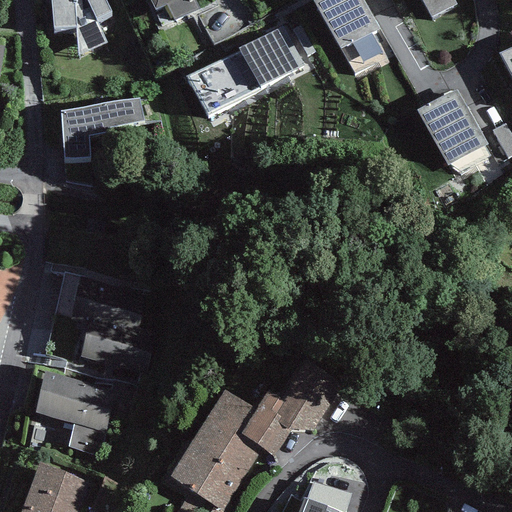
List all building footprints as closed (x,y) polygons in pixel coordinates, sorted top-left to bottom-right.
[(61,0),(50,1),(53,33),(76,31),(79,59),(108,46),(96,23),(112,16),(103,0),(61,0)] [(193,0),(148,0),(155,13),(166,8),(175,23),(199,10),(193,0)] [(380,33),(360,0),(326,0),(313,7),(340,55),(380,33)] [(417,0),(431,25),(458,10),(452,0),(417,0)] [(302,66),(281,28),(187,80),(208,118),(302,66)] [(511,51),(499,58),(511,81),(511,51)] [(487,148),(457,94),(417,116),(446,170),(487,148)] [(140,100),(61,115),(63,162),(91,162),(89,140),(111,136),(110,131),(146,124),(140,100)] [(511,131),(499,136),(510,165),(511,163),(511,131)] [(156,304),(67,285),(56,326),(148,346),(156,304)] [(148,346),(56,326),(47,362),(141,380),(148,346)] [(185,437),(156,483),(181,499),(173,511),(235,511),(237,509),(228,504),(261,452),(274,460),(291,433),(315,432),(344,386),(305,362),(281,400),(267,392),(256,410),(222,389),(190,440),(185,437)] [(120,396),(47,384),(37,424),(108,442),(120,396)] [(43,470),(29,511),(88,511),(96,491),(43,470)] [(317,494),(308,490),(298,511),(345,511),(349,505),(343,503),(349,488),(323,477),(317,494)]
